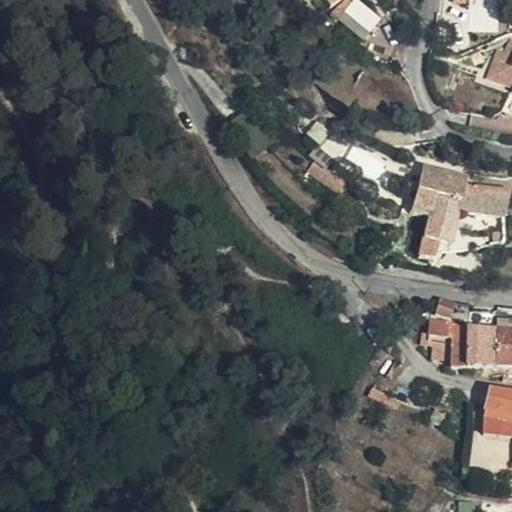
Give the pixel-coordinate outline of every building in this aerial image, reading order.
[(339,0),(346,9),(358,0),(339,0)] [(375,19),(389,29),(398,16),(374,0),(373,0),(370,5),(363,0),(353,15),(370,27),(375,19)] [(384,37),(389,29),(375,19),(370,27),(384,37)] [(311,174),(340,194),(347,183),(318,163),(311,174)] [(481,179),(441,171),(439,180),(436,193),(432,218),(449,222),(440,263),(454,265),(456,253),(469,256),(477,225),(511,222),(511,191),(480,187),(481,179)] [(436,193),(439,180),(426,177),(424,191),(436,193)] [(511,252),(511,222),(477,225),(469,256),(485,259),(511,252)] [(493,328),(497,301),(461,305),(436,304),(436,312),(451,326),(473,326),(493,328)] [(511,333),(473,332),(473,326),(451,326),(451,336),(473,338),(472,371),(511,371),(511,333)] [(458,401),(446,420),(458,427),(469,408),(458,401)]
